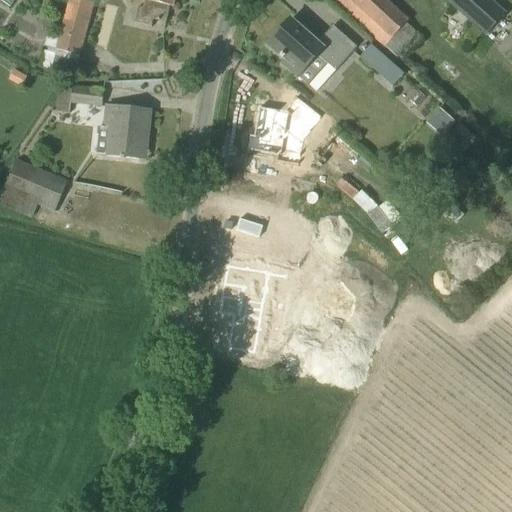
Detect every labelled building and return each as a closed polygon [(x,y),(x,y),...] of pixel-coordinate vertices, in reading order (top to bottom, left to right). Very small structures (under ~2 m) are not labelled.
[(79,56),(94,3),(83,0),(69,0),(62,29),(49,25),(43,46),(79,56)] [(172,7),(173,0),(137,0),(145,2),(143,9),(138,8),(135,23),(151,27),(153,20),(166,23),(169,7),(172,7)] [(409,21),(385,0),(333,0),(396,56),(416,33),(406,24),(409,21)] [(446,0),(445,2),(486,37),(506,14),(490,0),(446,0)] [(335,70),(356,48),(332,26),(317,43),(299,27),(297,29),(293,25),(295,23),(290,19),(267,46),(284,61),(281,64),(297,78),(298,76),(309,86),(328,64),(335,70)] [(371,45),(359,58),(383,80),(395,67),(371,45)] [(72,87),(67,89),(58,90),(56,112),(69,113),(70,103),(102,107),(104,91),(72,87)] [(147,136),(149,111),(106,107),(104,127),(99,127),(96,154),(138,158),(141,136),(147,136)] [(279,156),(287,113),(259,108),(254,137),(250,136),(247,150),(279,156)] [(439,109),(428,121),(443,135),(451,127),(455,123),(439,109)] [(459,124),(453,130),(470,146),(476,140),(459,124)] [(322,175),(323,164),(315,163),(317,150),(292,146),(289,169),(322,175)] [(54,212),(67,183),(16,161),(0,199),(0,206),(31,219),(37,205),(54,212)] [(427,201),(456,224),(464,214),(435,191),(427,201)] [(257,252),(264,219),(229,211),(209,299),(262,310),(274,256),(257,252)] [(291,278),(315,291),(332,263),(338,251),(314,238),(291,278)]
